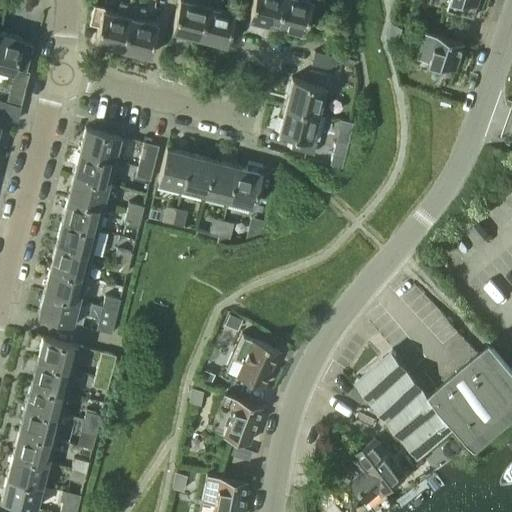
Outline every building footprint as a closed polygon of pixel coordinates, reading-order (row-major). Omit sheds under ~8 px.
[(177,0),(170,30),(197,37),(206,0),(193,0),(193,1),(191,0),(177,0)] [(206,0),(197,37),(225,44),(233,11),(218,7),(220,0),(206,0)] [(252,0),(247,19),(275,26),(281,0),(252,0)] [(281,0),(275,26),(302,33),(305,19),(317,22),(322,0),(281,0)] [(450,0),(448,8),(474,16),(478,4),(479,0),(450,0)] [(93,42),(120,49),(131,5),(119,2),(116,12),(102,9),(103,7),(93,4),(88,22),(97,24),(93,42)] [(120,49),(148,56),(156,22),(141,19),(144,8),(131,5),(120,49)] [(387,37),(398,40),(403,27),(392,23),(387,37)] [(456,68),(465,42),(427,29),(426,29),(427,29),(418,56),(419,56),(419,55),(456,67),(456,68)] [(0,32),(0,69),(12,72),(13,67),(25,70),(31,44),(20,41),(21,37),(0,32)] [(311,63),(334,69),(337,57),(314,51),(311,63)] [(284,104),(318,113),(324,86),(329,87),(332,75),(309,69),(306,81),(291,77),(284,104)] [(289,147),(313,153),(316,141),(311,140),(318,113),(284,104),(277,132),(292,136),(289,147)] [(78,150),(113,159),(119,136),(84,127),(78,150)] [(137,166),(152,170),(158,145),(143,142),(137,166)] [(157,182),(181,188),(189,153),(166,147),(157,182)] [(72,174),(107,183),(113,159),(78,150),(72,174)] [(181,188),(204,194),(213,159),(189,153),(181,188)] [(204,194),(227,200),(236,165),(213,159),(204,194)] [(236,165),(227,200),(251,206),(260,171),(261,165),(247,161),(246,168),(236,165)] [(134,176),(149,180),(152,170),(137,166),(134,176)] [(66,197),(101,206),(107,183),(72,174),(66,197)] [(61,220),(95,229),(101,206),(66,197),(61,220)] [(125,212),(140,216),(143,205),(128,202),(125,212)] [(162,220),(172,223),(176,208),(165,205),(162,220)] [(172,223),(182,225),(186,211),(176,208),(172,223)] [(123,222),(137,226),(140,216),(125,212),(123,222)] [(208,232),(218,235),(222,220),(212,217),(208,232)] [(55,243),(89,252),(95,229),(61,220),(55,243)] [(218,235),(229,237),(232,222),(222,220),(218,235)] [(49,267),(83,276),(89,252),(55,243),(49,267)] [(114,259),(128,262),(131,252),(116,248),(114,259)] [(111,269),(126,273),(128,262),(114,259),(111,269)] [(43,290),(78,299),(83,276),(49,267),(43,290)] [(37,314),(72,323),(78,299),(43,290),(37,314)] [(102,305),(117,309),(119,298),(104,295),(102,305)] [(221,313),(227,323),(240,315),(234,304),(221,313)] [(96,329),(111,332),(117,309),(102,305),(96,329)] [(235,373),(263,385),(279,349),(242,333),(231,359),(240,363),(235,373)] [(36,360),(70,368),(77,345),(42,336),(36,360)] [(392,348),(355,379),(418,452),(454,421),(475,446),(511,414),(511,365),(492,342),(431,393),(392,348)] [(94,375),(109,379),(115,355),(101,351),(94,375)] [(30,383),(65,392),(70,368),(36,360),(30,383)] [(92,385),(107,389),(109,379),(94,375),(92,385)] [(24,406),(59,415),(65,392),(30,383),(24,406)] [(189,401),(200,403),(202,390),(191,388),(189,401)] [(223,433),(248,442),(252,430),(253,430),(262,404),(223,391),(223,392),(236,396),(223,433)] [(18,429),(53,438),(59,415),(24,406),(18,429)] [(83,421),(98,425),(100,414),(86,411),(83,421)] [(80,431),(95,435),(98,425),(83,421),(80,431)] [(12,453),(47,461),(53,438),(18,429),(12,453)] [(353,480),(370,500),(404,471),(375,436),(354,454),(361,462),(363,459),(369,466),(353,480)] [(6,476),(41,485),(47,461),(12,453),(6,476)] [(71,467),(86,471),(89,461),(74,457),(71,467)] [(69,478),(83,481),(86,471),(71,467),(69,478)] [(172,487),(183,489),(186,474),(175,471),(172,487)] [(211,511),(239,511),(241,506),(246,479),(206,471),(206,472),(207,472),(202,498),(214,501),(211,511)] [(0,500),(35,508),(41,485),(6,476),(0,500)] [(59,511),(75,511),(80,494),(65,491),(59,511)]
